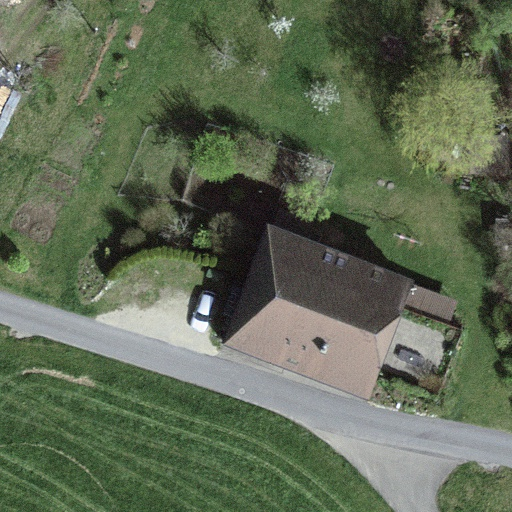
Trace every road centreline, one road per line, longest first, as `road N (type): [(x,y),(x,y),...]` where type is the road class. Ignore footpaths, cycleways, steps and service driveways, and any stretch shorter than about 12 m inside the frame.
road 1 (unclassified): [(511,453),(324,408),(0,303)]
road 2 (track): [(324,408),(416,511)]
